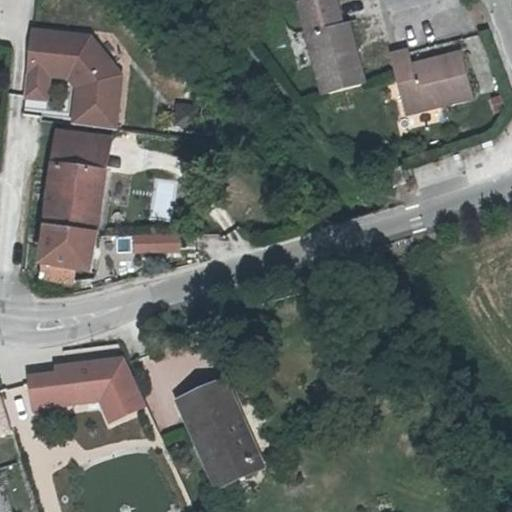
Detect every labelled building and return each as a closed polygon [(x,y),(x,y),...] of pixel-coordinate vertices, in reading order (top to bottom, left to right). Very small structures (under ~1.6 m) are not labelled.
[(319,0),(315,0),(309,2),(321,31),(328,28),(319,0)] [(327,0),(319,0),(328,28),(336,26),(327,0)] [(328,28),(321,31),(309,2),(290,8),(320,99),(363,86),(341,24),(328,28)] [(94,33),(30,28),(22,108),(48,114),(55,80),(69,82),(75,89),(71,125),(119,131),(125,75),(94,33)] [(400,119),(470,104),(461,65),(412,74),(408,58),(387,63),(391,78),(400,119)] [(57,132),(54,161),(108,168),(112,139),(57,132)] [(41,263),(78,267),(95,269),(108,168),(54,161),(41,263)] [(411,179),(406,163),(391,167),(397,184),(411,179)] [(152,178),(151,218),(174,219),(175,179),(152,178)] [(179,251),(178,231),(130,234),(131,253),(179,251)] [(76,282),(78,267),(41,263),(39,278),(76,282)] [(56,372),(29,374),(33,414),(100,408),(109,428),(148,410),(126,358),(54,364),(56,372)] [(214,487),(255,469),(226,408),(234,404),(223,381),(175,403),(214,487)] [(0,437),(11,434),(0,397),(0,437)] [(226,408),(255,469),(263,465),(234,404),(226,408)]
